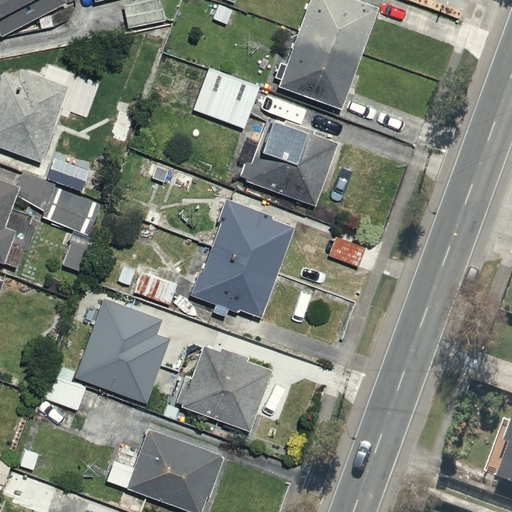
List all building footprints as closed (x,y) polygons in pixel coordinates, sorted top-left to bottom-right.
[(0,0),(0,36),(53,0),(0,0)] [(166,24),(158,0),(144,0),(117,8),(125,37),(166,24)] [(375,7),(358,0),(305,0),(271,86),(333,111),(375,7)] [(239,129),(257,84),(205,62),(187,107),(239,129)] [(0,144),(41,159),(67,87),(21,70),(18,77),(3,72),(0,79),(0,144)] [(334,141),(262,112),(236,177),(308,205),(334,141)] [(55,157),(47,180),(81,192),(89,170),(55,157)] [(193,175),(149,159),(143,176),(187,192),(193,175)] [(44,212),(54,185),(24,172),(16,186),(21,188),(18,197),(44,212)] [(0,262),(5,264),(16,231),(6,227),(18,197),(21,188),(16,186),(0,180),(0,262)] [(102,203),(54,185),(44,212),(43,216),(90,234),(102,203)] [(224,197),(182,298),(222,315),(227,304),(252,315),(290,225),(224,197)] [(364,244),(335,231),(325,253),(354,266),(364,244)] [(90,249),(71,242),(62,265),(81,272),(90,249)] [(178,312),(140,297),(128,328),(165,343),(178,312)] [(270,372),(203,343),(189,376),(180,372),(167,402),(244,434),(270,372)] [(84,382),(42,363),(29,392),(71,411),(84,382)] [(511,493),(511,418),(488,485),(511,493)] [(190,511),(217,452),(145,421),(129,459),(114,452),(103,478),(183,511),(190,511)] [(44,511),(56,483),(21,468),(5,507),(17,511),(44,511)] [(109,511),(86,502),(81,511),(109,511)]
